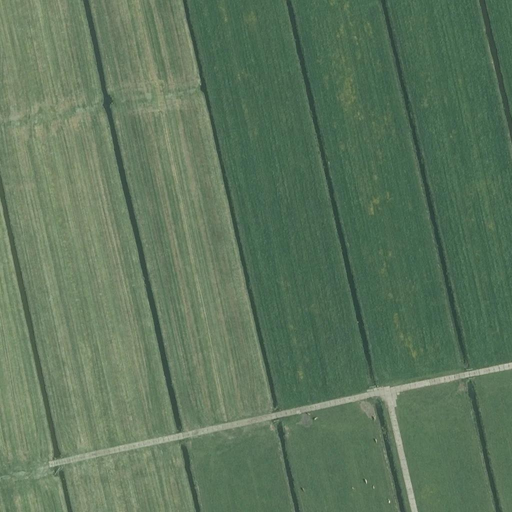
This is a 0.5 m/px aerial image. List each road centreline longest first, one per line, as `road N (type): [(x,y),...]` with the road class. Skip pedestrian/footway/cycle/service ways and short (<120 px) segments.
road 1 (track): [(387,392),(49,464)]
road 2 (track): [(414,511),(387,392),(511,365)]
